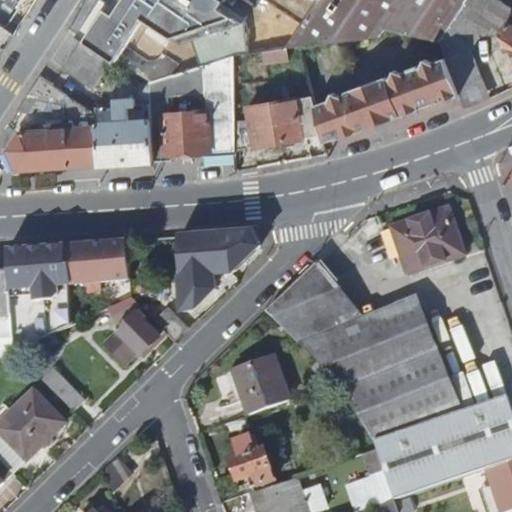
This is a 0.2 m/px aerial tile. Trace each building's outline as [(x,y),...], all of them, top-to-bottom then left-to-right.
[(117,0),(115,5),(107,0),(105,0),(80,38),(83,41),(114,61),(145,16),(186,44),(196,40),(205,67),(240,55),(252,54),(247,23),(213,0),(212,0),(117,0)] [(324,0),(291,50),(305,48),(384,39),(409,0),(324,0)] [(409,0),(384,39),(389,37),(393,31),(442,45),(447,37),(473,0),(409,0)] [(473,0),(447,37),(472,53),(481,39),(506,39),(511,55),(511,27),(511,26),(511,8),(499,0),(473,0)] [(447,60),(461,97),(466,112),(493,102),(472,53),(447,37),(442,45),(447,60)] [(83,41),(63,72),(93,92),(114,61),(89,44),(83,41)] [(239,152),(240,121),(240,55),(205,67),(151,86),(155,160),(174,161),(173,156),(209,154),(209,157),(239,156),(239,152)] [(400,81),(412,114),(461,97),(447,60),(407,73),(409,78),(400,81)] [(21,137),(9,153),(16,170),(100,166),(98,116),(42,76),(16,116),(45,115),(46,109),(68,110),(68,126),(47,128),(48,136),(21,137)] [(388,79),(376,83),(386,110),(399,106),(403,117),(412,114),(400,81),(398,77),(389,81),(388,79)] [(98,116),(100,166),(155,163),(155,160),(151,86),(141,86),(142,109),(136,109),(135,102),(117,102),(116,107),(97,109),(98,116)] [(317,106),(322,133),(355,123),(355,120),(368,116),(359,90),(347,94),(347,97),(317,106)] [(251,118),(240,121),(239,152),(323,135),(322,133),(317,106),(314,95),(250,107),(251,118)] [(409,278),(467,259),(451,210),(393,229),(409,278)] [(186,316),(199,310),(217,292),(216,277),(234,275),(262,247),(255,232),(193,238),(193,232),(181,234),(186,316)] [(24,297),(26,325),(12,327),(14,357),(41,345),(55,338),(74,330),(70,288),(85,286),(86,295),(105,294),(103,285),(132,281),(129,243),(71,249),(27,254),(30,297),(24,297)] [(318,263),(268,312),(282,326),(337,286),(318,263)] [(0,363),(14,357),(12,327),(9,272),(0,273),(0,363)] [(137,282),(139,295),(166,293),(165,279),(137,282)] [(282,326),(342,388),(345,392),(375,444),(462,414),(421,306),(368,325),(337,286),(282,326)] [(133,289),(87,311),(92,321),(112,312),(134,302),(133,289)] [(130,323),(108,347),(127,365),(137,355),(142,360),(166,334),(157,325),(134,302),(112,312),(116,320),(123,316),(130,323)] [(171,312),(157,325),(166,334),(178,346),(192,332),(171,312)] [(41,345),(45,355),(59,349),(55,338),(41,345)] [(236,373),(244,401),(249,418),(288,405),(275,360),(236,373)] [(62,372),(46,387),(79,420),(94,405),(62,372)] [(337,389),(322,394),(325,404),(341,399),(337,389)] [(0,464),(12,477),(26,463),(28,464),(66,427),(34,396),(12,418),(5,410),(0,415),(0,464)] [(375,444),(377,451),(395,500),(487,470),(511,461),(511,406),(509,398),(462,414),(375,444)] [(228,424),(231,434),(251,428),(247,418),(228,424)] [(232,461),(239,482),(250,479),(254,493),(279,485),(268,448),(262,450),(258,439),(252,437),(237,442),(235,447),(239,459),(232,461)] [(371,478),(347,487),(356,511),(362,511),(379,506),(395,500),(377,451),(363,456),(371,478)] [(511,511),(511,461),(487,470),(501,511),(511,511)] [(0,489),(12,477),(0,464),(0,489)] [(260,511),(321,511),(328,510),(321,486),(302,492),(298,481),(255,495),(260,511)] [(379,506),(380,511),(399,511),(395,500),(379,506)]
